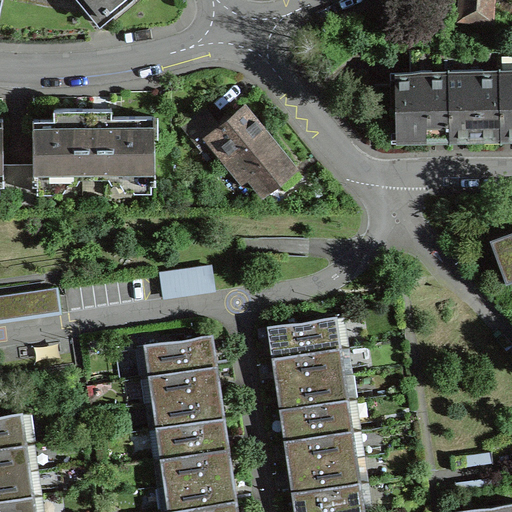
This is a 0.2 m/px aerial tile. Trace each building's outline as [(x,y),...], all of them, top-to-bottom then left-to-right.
[(80,0),(92,14),(97,13),(105,7),(107,10),(110,7),(114,12),(115,10),(114,9),(125,0),(80,0)] [(491,0),(461,0),(460,17),(490,20),(491,0)] [(396,75),(397,135),(440,134),(449,134),(448,74),(442,74),(441,47),(411,48),(411,75),(396,75)] [(511,133),(511,72),(499,73),(500,133),(505,133),(511,133)] [(499,73),(448,74),(449,134),(454,134),(500,133),(499,73)] [(226,157),(263,127),(256,118),(244,104),(219,124),(205,106),(183,125),(193,138),(203,129),(226,157)] [(54,118),(33,118),(33,176),(33,183),(37,183),(37,191),(54,191),(61,179),(61,177),(127,177),(127,178),(134,191),(152,190),(151,182),(156,182),(156,175),(155,175),(155,115),(110,115),(110,116),(91,116),(82,116),(82,111),(82,107),(54,108),(54,118)] [(286,189),(303,176),(266,131),(263,127),(226,157),(238,171),(244,167),(264,191),(278,180),(286,189)] [(511,228),(490,237),(506,281),(511,279),(511,228)] [(213,265),(160,271),(163,297),(216,291),(213,265)] [(58,285),(0,293),(0,321),(62,312),(58,285)] [(275,357),(339,347),(335,315),(270,325),(272,338),(275,357)] [(151,375),(216,365),(213,347),(211,333),(147,343),(151,375)] [(279,382),(343,373),(339,347),(275,357),(276,366),(279,382)] [(216,365),(151,375),(155,401),(219,391),(217,375),(216,365)] [(280,392),(283,408),(347,399),(343,373),(279,382),(280,392)] [(155,401),(159,426),(223,417),(221,402),(219,391),(155,401)] [(284,421),(287,439),(351,430),(347,399),(283,408),(284,421)] [(20,412),(0,414),(0,447),(25,444),(20,412)] [(163,457),(228,448),(225,429),(223,417),(159,426),(163,457)] [(291,465),(355,456),(351,430),(287,439),(289,450),(291,465)] [(0,473),(29,469),(25,444),(0,447),(0,473)] [(228,448),(163,457),(167,483),(231,474),(229,456),(228,448)] [(359,482),(355,456),(291,465),(292,474),(295,491),(359,482)] [(0,499),(32,495),(29,469),(0,473),(0,499)] [(233,482),(231,474),(167,483),(171,509),(235,500),(233,482)] [(490,489),(488,476),(454,481),(455,494),(490,489)] [(297,511),(363,511),(359,482),(295,491),(296,501),(297,511)] [(0,511),(34,511),(32,495),(0,499),(0,511)] [(236,511),(237,510),(235,500),(171,509),(171,511),(236,511)] [(511,511),(511,501),(459,510),(459,511),(511,511)]
